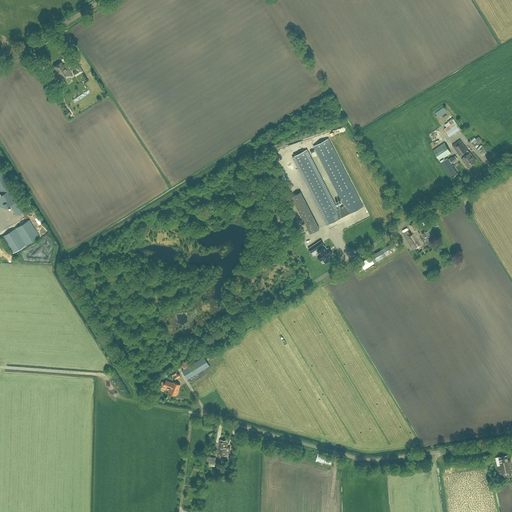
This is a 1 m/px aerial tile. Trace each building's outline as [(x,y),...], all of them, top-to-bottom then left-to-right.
[(72,71),(75,76),(83,71),(77,61),(72,64),(75,69),(72,71)] [(62,82),(72,76),(64,64),(63,65),(61,62),(53,67),(57,73),(56,74),(62,82)] [(49,87),(53,85),(56,83),(52,77),(45,81),(49,87)] [(436,113),(439,116),(447,110),(445,107),(436,113)] [(444,128),(449,136),(459,129),(452,119),(444,125),(446,127),(444,128)] [(337,208),(307,149),(292,157),(327,225),(342,217),(348,214),(363,206),(328,138),(313,146),(344,205),(337,208)] [(462,151),(472,164),(476,161),(468,150),(465,146),(464,146),(460,140),(456,142),(462,151)] [(432,150),(439,160),(451,177),(457,173),(447,157),(444,159),(443,158),(451,152),(444,142),(432,150)] [(472,164),(462,151),(456,142),(452,145),(460,156),(459,156),(467,167),(472,164)] [(0,166),(0,189),(2,193),(0,194),(0,205),(6,207),(12,203),(19,214),(26,209),(0,166)] [(319,229),(300,192),(291,197),(310,233),(319,229)] [(434,217),(428,220),(431,225),(436,222),(434,217)] [(29,220),(2,236),(12,253),(39,237),(29,220)] [(408,232),(404,234),(414,249),(424,243),(419,235),(419,234),(417,230),(419,228),(415,220),(408,224),(412,232),(409,234),(408,232)] [(425,232),(422,233),(425,237),(427,236),(428,237),(433,234),(430,229),(425,232)] [(323,244),(321,240),(308,248),(311,252),(321,246),(322,247),(317,251),(320,254),(318,255),(321,260),(323,259),(325,262),(332,257),(330,254),(332,253),(328,248),(327,249),(324,246),(323,244)] [(393,242),(360,262),(364,269),(397,248),(393,242)] [(185,375),(188,373),(191,377),(204,369),(209,365),(204,357),(198,360),(182,371),(185,375)] [(199,379),(208,376),(205,370),(197,374),(199,379)] [(173,383),(166,380),(163,386),(170,389),(169,392),(176,395),(180,385),(173,382),(173,383)] [(230,447),(227,446),(227,445),(226,444),(226,440),(220,439),(219,454),(226,455),(226,452),(230,453),(230,447)] [(316,461),(331,465),(333,458),(318,454),(316,461)] [(510,472),(511,471),(510,460),(508,460),(507,455),(498,457),(500,465),(498,466),(500,474),(504,474),(504,476),(511,475),(510,472)]
